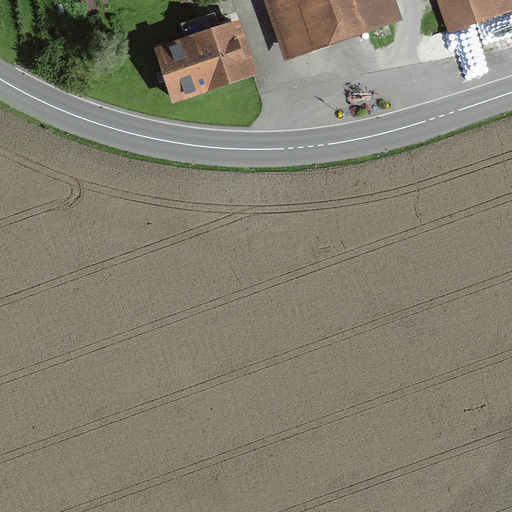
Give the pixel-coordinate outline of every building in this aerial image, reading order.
[(215,0),(179,0),(184,12),(215,0)] [(408,23),(399,0),(269,0),(293,64),(408,23)] [(511,15),(511,0),(442,0),(455,35),(511,15)] [(236,24),(156,53),(175,106),(255,77),(236,24)] [(273,78),(257,82),(265,114),(281,110),(273,78)]
